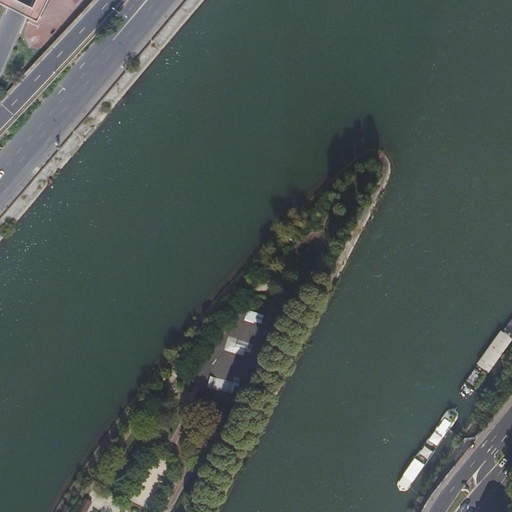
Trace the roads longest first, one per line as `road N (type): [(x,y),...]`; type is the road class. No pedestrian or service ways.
road 1 (primary): [(0,180),(114,43)]
road 2 (primary): [(107,0),(0,115)]
